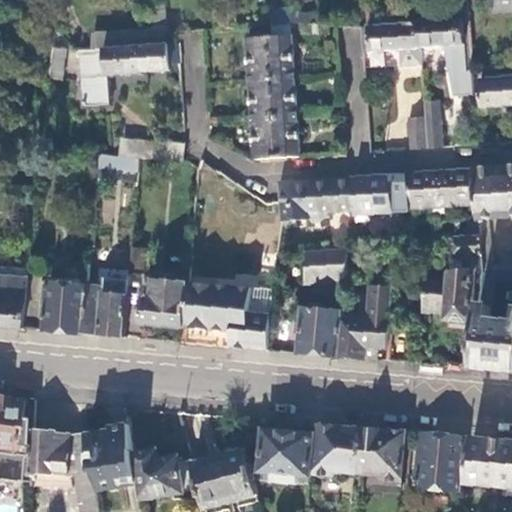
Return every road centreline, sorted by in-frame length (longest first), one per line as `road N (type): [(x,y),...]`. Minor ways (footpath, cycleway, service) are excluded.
road 1 (tertiary): [(0,366),(511,408)]
road 2 (residential): [(511,158),(268,174),(193,151),(189,57)]
